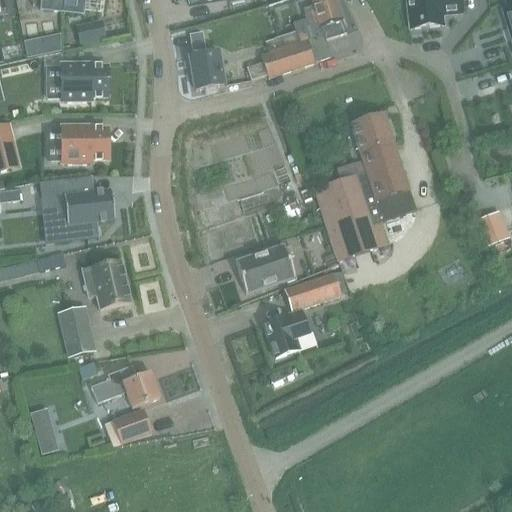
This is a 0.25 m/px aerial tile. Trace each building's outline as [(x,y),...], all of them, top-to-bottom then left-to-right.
[(41,0),(41,12),(62,14),(63,0),(41,0)] [(63,0),(62,14),(84,17),(85,0),(63,0)] [(188,0),(190,8),(230,1),(229,0),(188,0)] [(312,9),(303,13),(306,22),(312,42),(308,43),(316,67),(333,61),(332,60),(326,43),(347,36),(343,23),(335,0),(318,0),(310,3),(312,9)] [(406,0),(410,32),(443,28),(442,18),(462,15),(460,0),(406,0)] [(511,0),(505,0),(509,11),(503,13),(511,41),(511,0)] [(101,24),(77,30),(81,46),(105,41),(101,24)] [(264,66),(247,71),(251,84),(269,78),(270,82),(316,67),(308,43),(299,46),(295,34),(266,44),(270,56),(262,59),(264,66)] [(28,60),(45,56),(42,41),(24,44),(28,60)] [(195,94),(224,88),(217,54),(204,57),(204,52),(193,54),(194,58),(189,59),(195,94)] [(62,101),(62,105),(91,104),(91,101),(107,100),(107,70),(91,70),(91,66),(62,66),(62,71),(48,71),(48,101),(62,101)] [(380,224),(417,212),(384,116),(369,121),(352,127),(364,163),(339,171),(343,183),(316,192),(339,262),(387,246),(380,224)] [(62,163),(62,167),(91,167),(91,163),(108,163),(108,144),(108,132),(91,132),(91,129),(62,129),(62,133),(48,133),(48,163),(62,163)] [(0,172),(18,168),(14,156),(12,146),(8,131),(0,132),(0,172)] [(511,178),(497,183),(503,205),(511,202),(511,178)] [(92,179),(39,185),(42,211),(65,209),(69,244),(99,240),(97,225),(115,223),(112,193),(94,195),(92,179)] [(20,193),(0,195),(0,206),(21,205),(20,193)] [(316,195),(304,199),(308,211),(321,206),(316,195)] [(508,236),(511,235),(511,207),(502,209),(508,236)] [(498,214),(473,224),(483,251),(508,242),(498,214)] [(295,279),(285,249),(236,266),(246,296),(295,279)] [(339,269),(333,254),(326,257),(332,271),(339,269)] [(63,259),(63,257),(37,263),(40,275),(65,268),(63,259)] [(0,285),(40,277),(37,263),(0,272),(0,285)] [(131,306),(121,264),(82,272),(89,301),(97,299),(100,313),(131,306)] [(334,275),(285,293),(293,315),(342,297),(338,286),(334,275)] [(343,284),(338,286),(342,297),(347,296),(343,284)] [(287,318),(265,326),(277,360),(299,353),(317,347),(313,335),(309,336),(302,315),(288,320),(287,318)] [(73,325),(62,327),(69,360),(94,354),(87,322),(73,325)] [(322,347),(339,342),(334,325),(317,330),(322,347)] [(101,378),(96,365),(80,371),(78,371),(83,385),(101,378)] [(110,385),(91,392),(97,406),(126,395),(132,412),(160,401),(153,382),(150,375),(137,380),(132,369),(107,378),(110,385)] [(291,369),(269,379),(273,388),(295,377),(294,376),(293,375),(292,372),(291,370),(291,369)] [(47,413),(30,418),(42,459),(60,455),(47,413)] [(151,436),(143,413),(105,427),(113,450),(151,436)]
